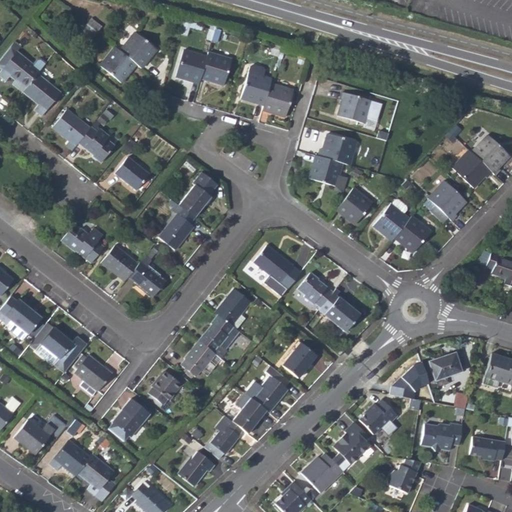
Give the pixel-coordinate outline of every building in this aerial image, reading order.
[(91,20),(87,25),(94,31),(98,26),(91,20)] [(90,36),(94,31),(87,25),(82,30),(90,36)] [(211,42),(216,43),(219,34),(214,32),(211,42)] [(134,33),(119,52),(135,65),(140,69),(155,50),(134,33)] [(10,48),(0,60),(0,69),(1,70),(0,70),(0,77),(5,82),(9,76),(17,82),(25,88),(36,74),(39,71),(32,65),(16,53),(20,48),(14,43),(10,48)] [(119,83),(135,65),(119,52),(114,48),(98,67),(119,83)] [(175,77),(198,83),(200,80),(206,58),(182,51),(175,77)] [(230,60),(208,53),(206,58),(200,80),(222,86),(230,60)] [(37,59),(32,65),(39,71),(45,64),(38,58),(37,59)] [(240,99),(263,106),(269,84),(270,80),(262,78),(263,72),(262,69),(252,66),(249,68),(247,74),(240,99)] [(59,94),(36,74),(25,88),(22,92),(37,105),(33,110),(41,116),(59,94)] [(14,86),(22,93),(22,92),(25,88),(17,82),(14,86)] [(292,91),(269,84),(263,106),(261,111),(284,117),(292,91)] [(337,117),(363,124),(369,101),(342,93),(339,101),(341,102),(337,117)] [(65,145),(71,150),(77,143),(89,128),(65,110),(51,128),(57,133),(58,132),(69,140),(65,145)] [(95,133),(89,128),(77,143),(93,155),(92,156),(100,163),(113,147),(105,140),(107,137),(97,130),(95,133)] [(319,150),(316,157),(340,164),(348,166),(355,143),(326,135),(321,150),(319,150)] [(487,136),(470,154),(490,173),(493,176),(498,169),(497,168),(508,156),(487,136)] [(486,178),(490,173),(470,154),(467,151),(450,169),(472,189),(484,177),(486,178)] [(336,177),(340,164),(316,157),(313,156),(307,179),(334,187),(336,177)] [(113,174),(135,191),(148,175),(126,158),(113,174)] [(194,186),(177,206),(192,218),(203,204),(202,204),(208,196),(217,185),(201,173),(192,184),(194,186)] [(334,187),(332,191),(340,193),(344,179),(336,177),(334,187)] [(443,182),(427,199),(431,203),(449,220),(450,221),(455,215),(453,214),(465,203),(443,182)] [(371,203),(352,188),(335,210),(354,225),(371,203)] [(389,205),(402,215),(406,210),(405,208),(396,200),(393,200),(389,205)] [(442,227),(449,220),(431,203),(424,211),(442,227)] [(187,224),(192,218),(177,206),(175,204),(169,210),(175,215),(157,238),(173,251),(191,227),(187,224)] [(372,226),(391,241),(393,238),(408,220),(402,215),(389,205),(372,226)] [(420,224),(410,217),(408,220),(393,238),(412,253),(429,232),(428,231),(420,224)] [(420,224),(428,231),(431,228),(422,221),(420,224)] [(75,251),(90,263),(102,248),(96,243),(98,239),(90,232),(86,235),(79,229),(66,246),(74,252),(75,251)] [(100,263),(123,282),(126,278),(137,265),(113,246),(100,263)] [(265,283),(282,296),(300,273),(265,247),(249,267),(260,277),(264,272),(270,276),(265,283)] [(485,267),(489,254),(481,251),(477,264),(485,267)] [(503,285),(511,287),(511,263),(496,258),(497,256),(489,254),(485,267),(492,269),(491,273),(504,278),(503,285)] [(148,260),(144,256),(137,265),(126,278),(152,298),(164,282),(143,265),(148,260)] [(0,295),(12,280),(0,270),(0,295)] [(313,303),(319,308),(331,293),(315,281),(316,280),(307,273),(295,289),(304,296),(302,298),(312,305),(313,303)] [(232,289),(213,313),(216,315),(229,325),(238,314),(248,302),(232,289)] [(9,321),(27,335),(39,319),(16,300),(14,302),(8,297),(0,307),(0,319),(5,324),(9,321)] [(323,314),(344,332),(358,316),(337,298),(323,314)] [(230,327),(234,330),(243,319),(238,314),(229,325),(230,327)] [(225,335),(230,327),(229,325),(216,315),(209,324),(210,325),(197,341),(214,354),(217,357),(222,351),(218,347),(226,336),(225,335)] [(51,328),(45,323),(28,345),(34,350),(39,344),(51,328)] [(218,347),(222,351),(237,332),(234,330),(230,327),(225,335),(226,336),(218,347)] [(71,344),(51,328),(39,344),(34,350),(35,352),(52,365),(54,365),(63,373),(86,345),(76,338),(71,344)] [(200,373),(214,354),(197,341),(184,360),(184,361),(181,366),(195,377),(199,372),(200,373)] [(281,366),(296,378),(315,355),(299,343),(281,366)] [(426,362),(432,381),(445,377),(460,372),(453,353),(426,362)] [(73,373),(83,381),(96,391),(96,392),(110,374),(86,356),(73,373)] [(511,382),(511,361),(502,358),(501,362),(488,358),(480,384),(482,385),(482,386),(491,389),(491,388),(509,392),(511,382)] [(429,383),(421,363),(413,365),(390,386),(389,395),(414,399),(415,392),(429,383)] [(284,386),(288,381),(269,366),(264,372),(269,376),(260,387),(253,382),(244,395),(249,399),(264,411),(267,414),(286,389),(284,386)] [(147,395),(161,405),(166,400),(167,401),(180,384),(164,372),(151,388),(152,389),(147,395)] [(52,374),(46,382),(53,386),(58,379),(52,374)] [(432,381),(435,388),(447,384),(445,377),(432,381)] [(79,386),(91,396),(96,391),(83,381),(79,386)] [(463,409),(467,396),(454,394),(452,407),(453,407),(461,409),(463,409)] [(4,408),(0,405),(0,428),(12,415),(11,414),(19,404),(11,398),(4,408)] [(110,428),(125,440),(132,430),(135,431),(148,414),(129,399),(121,411),(122,412),(110,428)] [(246,434),(264,411),(249,399),(231,422),(242,431),(246,434)] [(356,421),(371,436),(387,421),(388,422),(395,416),(379,400),(373,405),(371,404),(365,410),(366,411),(356,421)] [(451,415),(460,416),(461,409),(453,407),(451,415)] [(40,432),(25,421),(12,438),(34,454),(50,433),(56,438),(64,427),(65,426),(51,416),(40,432)] [(71,432),(80,421),(73,416),(65,426),(64,427),(71,432)] [(214,428),(218,432),(224,425),(224,426),(229,420),(223,416),(214,428)] [(237,436),(242,431),(231,422),(229,420),(224,426),(224,425),(218,432),(209,443),(201,447),(217,460),(221,454),(223,455),(238,437),(237,436)] [(446,451),(447,444),(448,440),(456,440),(458,426),(445,423),(445,425),(435,424),(432,426),(420,424),(416,445),(427,447),(430,452),(436,449),(446,451)] [(361,441),(365,438),(351,424),(342,433),(343,436),(335,443),(338,446),(333,452),(336,455),(329,462),(339,472),(340,473),(346,466),(366,447),(361,441)] [(187,433),(190,435),(195,429),(192,426),(187,433)] [(381,439),(387,433),(381,427),(375,434),(381,439)] [(493,458),(500,459),(503,441),(471,435),(468,453),(484,456),(483,459),(492,460),(493,458)] [(97,446),(103,450),(109,443),(104,438),(97,446)] [(61,465),(75,476),(76,474),(88,458),(66,442),(49,464),(57,470),(61,465)] [(177,475),(192,486),(205,471),(207,472),(213,465),(197,453),(191,460),(189,459),(177,475)] [(86,489),(101,501),(115,484),(108,478),(112,473),(90,455),(88,458),(76,474),(90,484),(86,489)] [(316,494),(323,488),(321,485),(330,475),(333,478),(339,472),(329,462),(322,455),(316,460),(313,458),(307,465),(308,467),(304,471),(303,469),(297,474),(316,494)] [(403,494),(416,462),(407,460),(401,460),(399,466),(394,464),(391,471),(388,470),(385,473),(382,478),(382,485),(403,494)] [(321,485),(323,488),(333,478),(330,475),(321,485)] [(271,505),(277,511),(291,511),(293,511),(295,511),(308,501),(290,482),(284,489),(286,491),(277,499),(271,505)] [(134,502),(144,511),(160,511),(167,505),(148,487),(146,489),(140,484),(131,495),(136,500),(134,502)] [(360,490),(353,487),(346,494),(356,498),(360,490)] [(275,497),(277,499),(286,491),(284,489),(275,497)]
